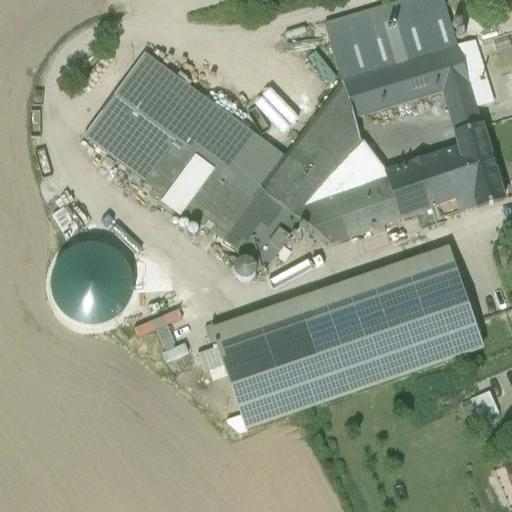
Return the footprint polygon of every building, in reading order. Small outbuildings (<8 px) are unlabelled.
[(443,0),(416,0),(328,27),(345,81),(356,119),(442,93),(469,84),(458,48),(443,0)] [(469,84),(477,108),(494,103),(475,43),(458,48),(469,84)] [(283,159),(145,57),(84,139),(222,241),(256,195),(283,159)] [(261,193),(290,217),(389,184),(386,173),(364,147),(356,119),(345,81),(261,193)] [(442,93),(455,137),(481,129),(483,128),(477,108),(469,84),(442,93)] [(481,129),(455,137),(459,149),(441,155),(455,204),(473,197),(477,210),(503,202),(481,129)] [(400,221),(455,204),(441,155),(386,173),(389,184),(400,221)] [(400,221),(389,184),(290,217),(330,245),(400,221)] [(256,195),(222,241),(263,272),(298,225),(256,195)] [(447,252),(214,333),(248,430),(481,349),(447,252)] [(177,314),(134,332),(138,341),(156,333),(165,330),(181,323),(177,314)] [(165,330),(156,333),(165,355),(174,351),(165,330)] [(163,357),(166,365),(188,356),(184,348),(163,357)] [(222,368),(216,351),(198,358),(204,375),(222,368)]
